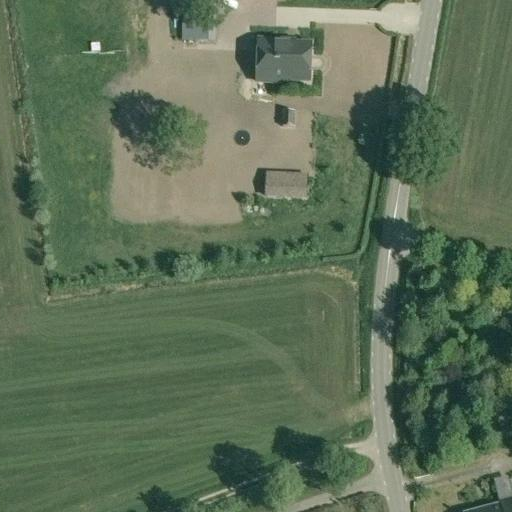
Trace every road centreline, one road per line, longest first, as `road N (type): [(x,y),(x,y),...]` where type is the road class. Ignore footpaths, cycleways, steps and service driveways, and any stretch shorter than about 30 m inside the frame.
road 1 (unclassified): [(400,511),(380,352),(391,233)]
road 2 (unclassified): [(391,233),(433,0)]
road 3 (track): [(387,442),(177,511)]
road 4 (unclassified): [(391,233),(511,267)]
